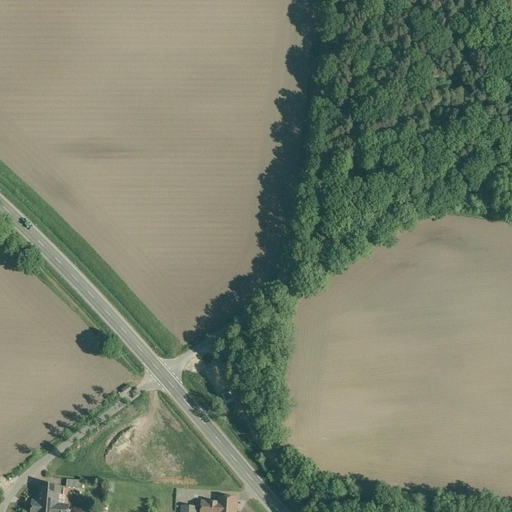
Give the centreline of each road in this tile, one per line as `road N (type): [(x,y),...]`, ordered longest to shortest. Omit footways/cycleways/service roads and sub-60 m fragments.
road 1 (unclassified): [(328,0),(284,279),(210,340)]
road 2 (unclassified): [(210,340),(269,455),(298,484),(366,511)]
road 3 (secondary): [(0,203),(161,374)]
road 4 (unclassified): [(161,374),(35,469),(3,511)]
road 5 (secondary): [(161,374),(279,511)]
